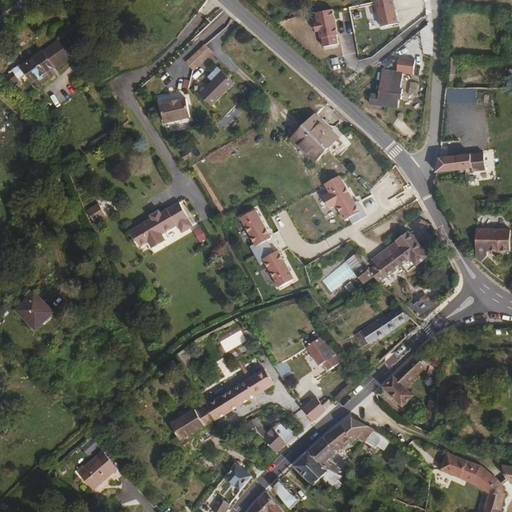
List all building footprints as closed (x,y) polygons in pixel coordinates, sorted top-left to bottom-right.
[(53,69),(71,56),(60,40),(28,64),(23,68),(28,74),(34,83),(36,81),(53,69)] [(204,60),(212,53),(205,46),(198,53),(204,60)] [(193,71),(204,60),(198,53),(187,64),(193,71)] [(384,65),(388,69),(395,63),(392,58),(384,65)] [(456,59),(448,59),(447,76),(455,76),(456,59)] [(28,74),(23,68),(28,64),(26,62),(11,74),(12,76),(15,74),(19,80),(28,74)] [(214,82),(202,94),(213,105),(234,83),(219,68),(210,77),(214,82)] [(40,86),(56,73),(53,69),(36,81),(40,86)] [(371,94),(370,104),(398,108),(399,99),(402,99),(403,90),(401,90),(403,74),(384,72),(380,95),(371,94)] [(19,80),(15,74),(12,76),(2,83),(7,90),(19,80)] [(167,104),(161,106),(166,124),(192,118),(188,100),(179,102),(179,101),(167,103),(167,104)] [(337,138),(314,115),(303,127),(326,150),(337,138)] [(326,150),(303,127),(291,139),(314,162),(326,150)] [(487,172),(485,153),(448,157),(450,171),(459,170),(459,172),(473,170),(474,173),(487,172)] [(337,207),(345,222),(362,212),(341,176),(324,185),(329,194),(323,197),(331,210),(337,207)] [(101,203),(87,208),(92,223),(106,218),(101,203)] [(178,225),(188,219),(179,203),(160,214),(159,211),(150,217),(151,219),(130,231),(140,247),(149,242),(152,249),(165,241),(161,235),(178,225)] [(273,238),(256,209),(240,219),(257,248),(273,238)] [(183,232),(193,226),(188,219),(178,225),(183,232)] [(408,269),(427,253),(408,230),(397,239),(402,245),(378,265),(371,270),(370,271),(375,277),(380,283),(402,263),(408,269)] [(511,252),(511,230),(476,231),(477,262),(482,266),(489,257),(489,252),(511,252)] [(378,265),(402,245),(397,239),(373,258),(378,265)] [(296,280),(279,251),(263,260),(280,289),(296,280)] [(357,260),(363,255),(360,251),(355,255),(357,260)] [(370,280),(357,260),(355,255),(348,261),(366,284),(370,280)] [(363,261),(366,259),(363,255),(357,260),(370,280),(375,277),(370,271),(371,270),(366,264),(363,261)] [(27,300),(16,312),(36,331),(53,313),(34,293),(32,295),(29,292),(24,297),(27,300)] [(423,323),(443,304),(436,297),(433,301),(426,294),(415,305),(411,300),(406,305),(423,323)] [(381,339),(411,319),(400,307),(363,330),(371,343),(379,337),(381,339)] [(342,361),(320,330),(306,342),(310,347),(308,348),(320,368),(324,365),(329,371),(342,361)] [(371,343),(363,330),(357,334),(365,347),(371,343)] [(503,336),(490,337),(490,348),(503,348),(503,336)] [(405,389),(430,364),(415,357),(383,387),(401,406),(412,396),(405,389)] [(293,374),(286,362),(276,368),(284,380),(293,374)] [(215,421),(272,385),(263,372),(217,401),(207,407),(215,421)] [(312,423),(324,412),(315,398),(303,409),(312,423)] [(215,421),(207,407),(196,413),(194,411),(192,412),(190,409),(178,416),(180,419),(171,425),(180,441),(194,433),(207,425),(215,421)] [(284,443),(295,432),(284,421),(269,436),(259,419),(248,422),(253,429),(256,427),(265,441),(277,454),(286,445),(284,443)] [(347,442),(351,438),(354,442),(356,438),(366,427),(351,419),(326,437),(309,453),(326,470),(329,466),(326,463),(347,442)] [(215,436),(207,425),(194,433),(201,444),(215,436)] [(362,443),(373,431),(366,427),(356,438),(362,443)] [(511,459),(511,433),(500,431),(495,456),(511,459)] [(92,490),(109,475),(110,474),(116,480),(122,474),(102,452),(78,475),(92,490)] [(326,470),(309,453),(294,467),(312,488),(320,480),(329,488),(340,477),(336,475),(327,471),(326,470)] [(497,480),(480,468),(447,454),(440,469),(472,483),(487,494),(497,480)] [(241,491),(252,477),(236,464),(225,479),(241,491)] [(336,475),(338,470),(329,466),(326,470),(327,471),(336,475)] [(511,467),(503,466),(507,480),(510,483),(511,483),(511,467)] [(500,511),(505,494),(497,480),(487,494),(482,511),(500,511)] [(299,502),(279,481),(272,487),(290,510),(299,502)] [(272,511),(278,507),(267,492),(258,500),(268,511),(272,511)] [(226,511),(230,505),(222,499),(213,511),(226,511)] [(268,511),(258,500),(249,511),(268,511)]
